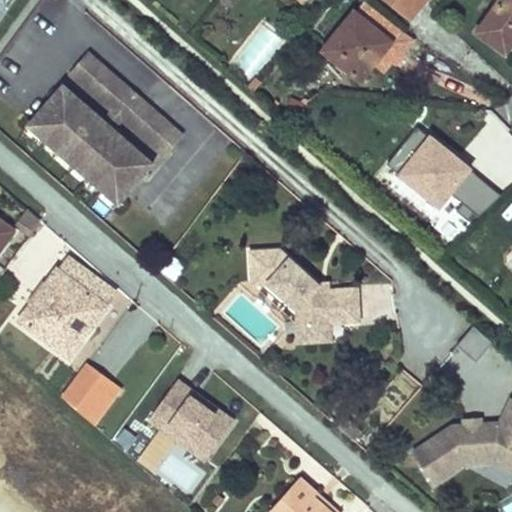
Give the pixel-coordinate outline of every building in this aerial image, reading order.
[(424,0),(389,0),(410,17),(424,0)] [(511,42),(511,0),(499,0),(477,31),(506,51),(511,42)] [(391,40),(355,11),(324,50),(360,79),(391,40)] [(130,90),(88,53),(69,74),(72,76),(112,111),(130,90)] [(63,86),(30,124),(120,202),(152,164),(112,129),(103,121),(63,86)] [(139,98),(130,90),(112,111),(103,121),(112,129),(121,119),(139,98)] [(182,135),(139,98),(121,119),(162,154),(164,156),(182,135)] [(470,168),(416,125),(386,163),(439,206),(470,168)] [(450,203),(476,223),(500,192),(475,172),(450,203)] [(39,219),(26,208),(13,223),(27,235),(30,231),(39,219)] [(0,246),(13,230),(0,220),(0,246)] [(311,279),(275,249),(246,251),(248,283),(263,282),(309,321),(327,320),(356,318),(354,285),(325,287),(321,287),(311,279)] [(116,291),(68,257),(58,270),(56,271),(46,283),(42,280),(30,297),(33,301),(19,319),(69,356),(106,306),(105,305),(116,291)] [(311,279),(321,287),(325,287),(325,278),(311,279)] [(327,320),(309,321),(294,321),(296,339),(328,337),(327,320)] [(478,359),(493,340),(475,325),(459,344),(478,359)] [(114,382),(88,363),(62,398),(86,419),(114,382)] [(148,425),(211,460),(237,414),(174,379),(148,425)] [(122,388),(114,382),(86,419),(94,426),(122,388)] [(463,423),(451,424),(411,450),(432,482),(463,462),(491,460),(497,449),(511,456),(511,397),(499,421),(480,422),(474,423),(463,423)] [(341,431),(352,439),(359,431),(338,412),(330,421),(341,431)] [(480,415),(463,416),(463,423),(474,423),(480,422),(480,415)] [(114,443),(129,450),(137,434),(122,426),(114,443)] [(511,456),(497,449),(491,460),(511,470),(511,456)] [(327,511),(311,498),(315,493),(297,477),(269,510),(271,511),(327,511)] [(337,511),(315,493),(311,498),(327,511),(337,511)]
